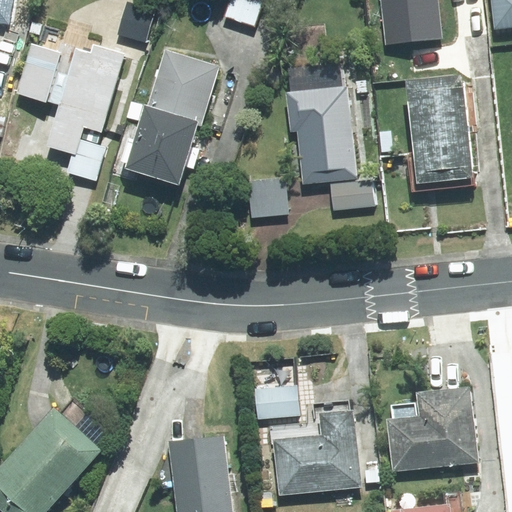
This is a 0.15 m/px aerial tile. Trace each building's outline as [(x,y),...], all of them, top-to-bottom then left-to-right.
[(0,0),(0,21),(16,24),(19,0),(0,0)] [(230,0),(224,20),(254,31),(265,1),(262,0),(230,0)] [(429,48),(424,0),(369,0),(376,54),(429,48)] [(103,136),(126,58),(95,48),(93,55),(62,46),(60,55),(33,47),(18,96),(61,109),(49,149),(77,158),(83,139),(85,131),(103,136)] [(220,72),(165,55),(126,179),(181,196),(220,72)] [(477,181),(466,78),(410,85),(420,187),(477,181)] [(368,94),(367,82),(356,84),(358,95),(368,94)] [(298,136),(304,189),(358,183),(349,91),(287,97),(291,137),(298,136)] [(112,147),(83,139),(72,176),(101,184),(112,147)] [(290,179),(251,180),(253,219),(292,217),(290,179)] [(375,183),(333,187),(335,213),(378,209),(375,183)] [(261,422),(302,419),(300,389),(259,392),(261,422)] [(392,476),(480,467),(472,392),(417,397),(419,420),(387,424),(392,476)] [(0,502),(10,511),(52,511),(110,450),(62,407),(0,473),(0,502)] [(280,500),(362,492),(355,416),(320,419),(322,441),(275,446),(280,500)] [(233,511),(226,441),(170,447),(176,511),(233,511)] [(457,511),(457,503),(395,509),(394,511),(457,511)]
